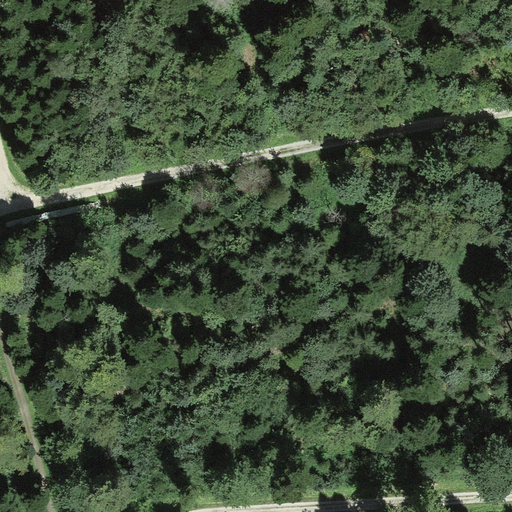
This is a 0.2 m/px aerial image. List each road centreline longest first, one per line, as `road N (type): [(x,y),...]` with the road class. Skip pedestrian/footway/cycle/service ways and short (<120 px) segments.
road 1 (track): [(511,110),(0,210)]
road 2 (track): [(220,511),(511,496)]
road 3 (track): [(0,325),(59,511)]
